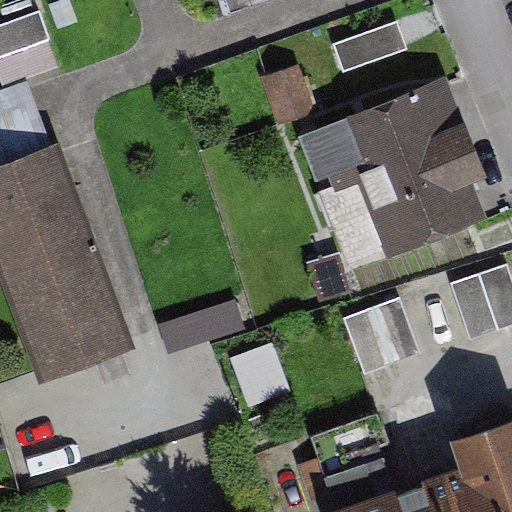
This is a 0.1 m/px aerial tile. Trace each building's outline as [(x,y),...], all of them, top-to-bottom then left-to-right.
[(0,67),(4,81),(64,64),(48,4),(0,17),(0,67)] [(403,17),(335,36),(344,66),(411,47),(403,17)] [(492,202),(447,85),(347,123),(392,240),(492,202)] [(72,142),(0,167),(0,228),(49,364),(140,332),(72,142)] [(511,260),(511,259),(455,274),(471,333),(511,321),(511,260)] [(173,344),(247,323),(240,298),(165,319),(173,344)] [(276,343),(239,352),(250,398),(287,389),(276,343)] [(471,465),(340,511),(511,511),(511,410),(459,430),(471,465)]
